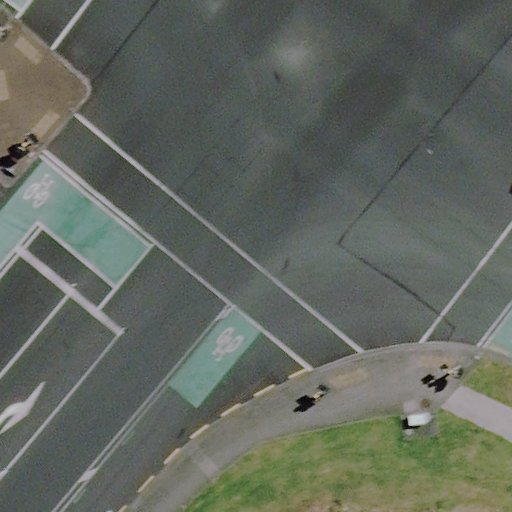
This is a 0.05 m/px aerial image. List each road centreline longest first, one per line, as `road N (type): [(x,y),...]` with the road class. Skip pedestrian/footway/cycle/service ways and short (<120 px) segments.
road 1 (tertiary): [(316,46),(116,331),(0,471)]
road 2 (unclassified): [(511,169),(316,46)]
